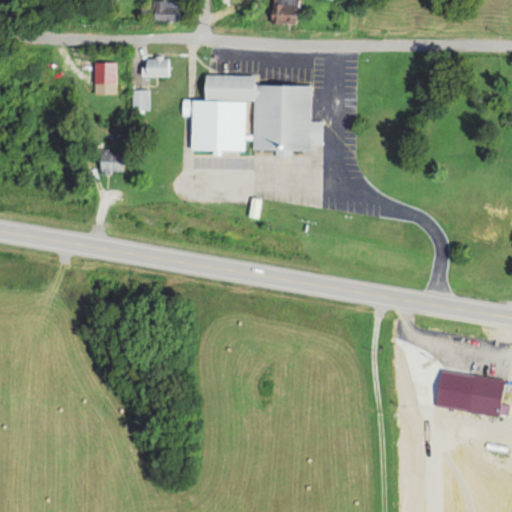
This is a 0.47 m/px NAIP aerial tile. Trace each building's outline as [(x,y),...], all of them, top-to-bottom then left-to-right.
[(176,0),(151,0),(151,18),(177,19),(176,0)] [(296,22),(296,0),(269,0),(269,22),(296,22)] [(141,75),(169,75),(169,56),(141,56),(141,75)] [(310,84),(254,84),(254,74),(203,74),(202,101),(183,100),(182,115),(190,115),(189,149),(310,150),(310,144),(320,144),(321,121),(310,121),(310,84)] [(100,174),(122,170),(118,148),(91,153),(92,159),(97,158),(100,174)] [(511,349),(511,350),(511,343),(511,340),(505,340),(502,368),(511,368),(511,349)]
